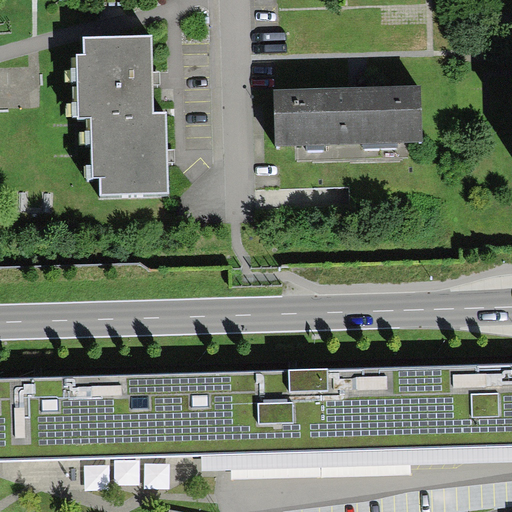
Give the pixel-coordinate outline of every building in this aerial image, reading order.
[(354,0),(355,13),(415,12),(415,0),(354,0)] [(153,122),(151,43),(84,46),(85,64),(77,64),(79,124),(91,124),(153,122)] [(416,92),(272,97),(274,152),(418,147),(416,92)] [(153,122),(91,124),(93,185),(101,185),(101,202),(168,200),(167,121),(153,122)] [(0,461),(511,446),(511,367),(0,382),(0,461)]
